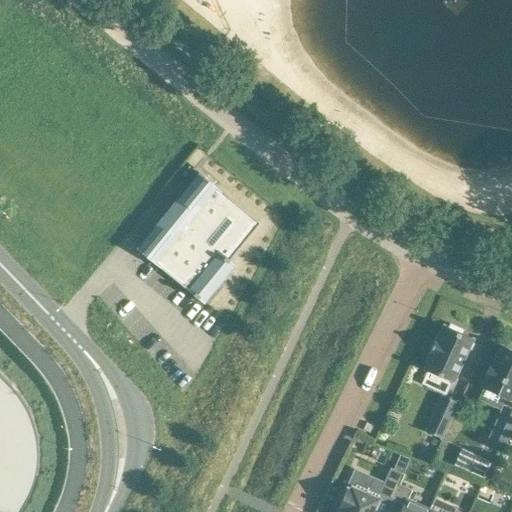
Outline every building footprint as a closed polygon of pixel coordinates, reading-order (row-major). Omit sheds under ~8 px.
[(42,49),(0,101),(0,174),(0,173),(17,187),(36,202),(28,212),(68,245),(138,159),(134,124),(94,92),(42,49)] [(197,173),(198,173),(138,247),(137,246),(136,247),(204,303),(205,302),(204,302),(234,265),(235,265),(236,264),(230,259),(260,222),(198,172),(197,173)] [(430,355),(424,368),(453,382),(473,338),(461,333),(463,329),(450,323),(448,327),(444,325),(437,338),(435,338),(428,354),(430,355)] [(492,359),(481,382),(483,383),(482,385),(511,399),(511,398),(511,350),(500,345),(494,359),(492,359)] [(0,511),(19,511),(25,501),(29,493),(33,485),(35,476),(37,468),(38,459),(38,450),(37,441),(36,433),(34,424),(31,416),(27,408),(23,400),(18,393),(12,386),(0,373),(0,511)] [(441,438),(442,438),(459,402),(458,402),(442,395),(426,431),(441,438)] [(511,410),(504,407),(488,441),(504,448),(511,429),(511,410)] [(410,459),(402,455),(399,461),(400,464),(399,465),(398,468),(400,469),(399,472),(404,474),(410,459)] [(340,511),(371,511),(380,494),(391,499),(398,484),(399,484),(404,474),(399,472),(390,467),(383,484),(372,479),(366,493),(352,487),(351,490),(347,488),(338,508),(342,509),(340,511)] [(412,489),(399,484),(398,484),(391,499),(386,509),(391,511),(427,511),(429,509),(407,499),(412,489)]
